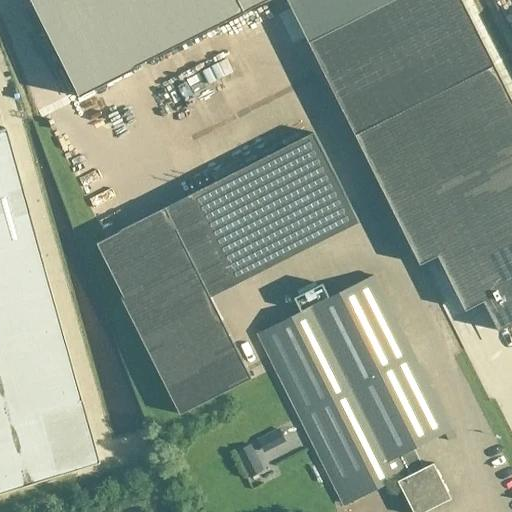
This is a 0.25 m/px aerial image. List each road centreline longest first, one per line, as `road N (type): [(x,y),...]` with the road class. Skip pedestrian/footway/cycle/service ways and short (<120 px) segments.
road 1 (unknown): [(498,511),(372,246)]
road 2 (unknown): [(302,100),(191,144),(183,142),(151,72)]
road 3 (unknown): [(372,246),(302,100)]
road 4 (unknown): [(372,246),(258,300)]
